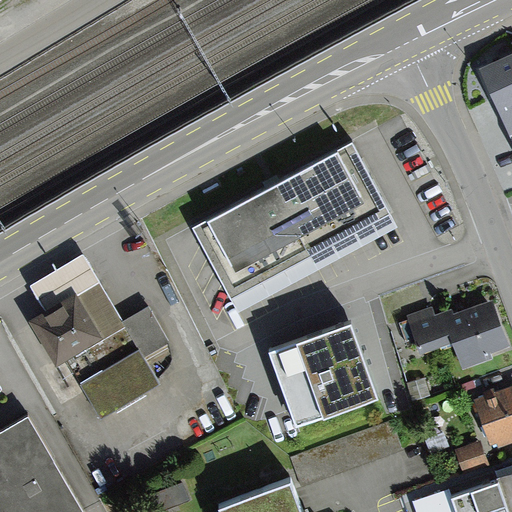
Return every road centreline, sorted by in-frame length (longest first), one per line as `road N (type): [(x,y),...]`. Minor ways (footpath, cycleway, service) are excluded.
road 1 (primary): [(0,261),(405,36)]
road 2 (residential): [(405,36),(511,287)]
